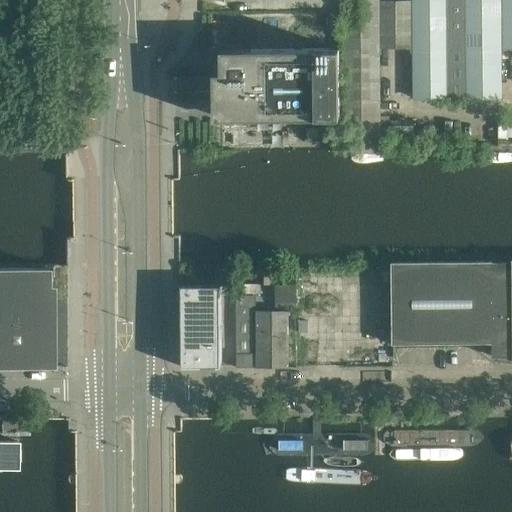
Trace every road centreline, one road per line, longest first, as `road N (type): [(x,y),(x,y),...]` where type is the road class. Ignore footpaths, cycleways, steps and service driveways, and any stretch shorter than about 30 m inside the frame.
road 1 (unclassified): [(138,391),(511,394)]
road 2 (tertiary): [(138,391),(138,146),(131,72),(120,49)]
road 3 (tertiary): [(120,49),(106,141),(109,391)]
road 4 (tertiary): [(109,391),(112,511)]
road 5 (tertiary): [(140,511),(138,391)]
